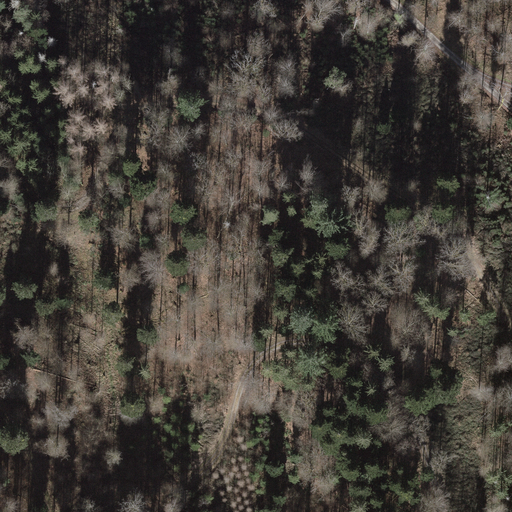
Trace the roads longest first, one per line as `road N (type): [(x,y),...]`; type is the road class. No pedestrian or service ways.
road 1 (track): [(511,328),(453,234),(252,107),(145,104),(121,125),(80,208),(57,212),(26,187),(0,146)]
road 2 (track): [(442,511),(413,414),(390,377),(358,353),(307,341),(283,347),(243,379),(223,444),(154,511)]
road 3 (track): [(511,104),(393,0)]
